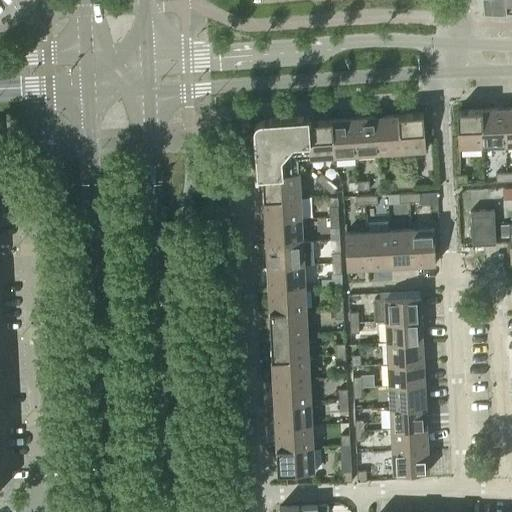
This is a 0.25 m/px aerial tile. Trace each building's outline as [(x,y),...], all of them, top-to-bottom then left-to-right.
[(511,0),(482,0),(484,14),(506,15),(505,4),(511,2),(511,0)] [(504,107),(481,108),(482,145),(505,144),(504,107)] [(482,145),(481,108),(457,109),(459,146),(482,145)] [(423,112),(399,114),(402,151),(426,149),(423,112)] [(399,114),(377,116),(379,152),(402,151),(399,114)] [(257,121),(256,122),(299,158),(311,157),(309,121),(309,116),(262,119),(260,119),(259,120),(257,121)] [(377,116),(354,117),(357,154),(379,152),(377,116)] [(354,117),(331,119),(334,156),(357,154),(354,117)] [(331,119),(309,121),(311,157),(334,156),(331,119)] [(258,175),(263,174),(299,172),(299,158),(256,122),(255,123),(255,124),(255,125),(254,127),(258,175)] [(263,174),(264,197),(300,195),(299,172),(263,174)] [(315,178),(323,185),(329,179),(321,172),(315,178)] [(507,180),(506,172),(496,172),(496,181),(507,180)] [(456,174),(456,183),(467,183),(466,174),(456,174)] [(415,177),(404,178),(405,186),(415,186),(415,177)] [(405,186),(404,178),(394,178),(394,187),(405,186)] [(329,179),(323,185),(331,192),(337,186),(329,179)] [(369,179),(358,180),(359,189),(369,188),(369,179)] [(359,189),(358,180),(348,180),(348,189),(359,189)] [(410,201),(409,192),(399,193),(399,202),(410,201)] [(420,192),(409,192),(410,201),(420,201),(420,192)] [(377,194),(366,195),(367,203),(377,203),(377,194)] [(264,197),(265,219),(302,218),(300,195),(264,197)] [(367,203),(366,195),(356,195),(356,204),(367,203)] [(329,206),(330,216),(338,216),(338,205),(329,206)] [(471,210),(472,244),(496,243),(494,209),(471,210)] [(338,216),(330,216),(330,227),(339,226),(338,216)] [(265,219),(266,242),(303,240),(302,218),(265,219)] [(434,227),(411,229),(413,264),(435,263),(434,227)] [(411,229),(389,230),(391,265),(413,264),(411,229)] [(389,230),(368,231),(370,266),(391,265),(389,230)] [(370,266),(368,231),(345,232),(347,267),(370,266)] [(303,240),(266,242),(267,265),(304,263),(314,263),(313,240),(303,240)] [(331,251),(332,262),(341,262),(340,251),(331,251)] [(341,262),(332,262),(332,273),(341,272),(341,262)] [(267,265),(268,288),(305,286),(304,263),(267,265)] [(268,288),(269,311),(306,309),(305,286),(268,288)] [(334,297),(334,307),(343,307),(342,296),(334,297)] [(385,297),(386,320),(421,318),(420,296),(385,297)] [(343,307),(334,307),(335,318),(344,317),(343,307)] [(269,311),(271,334),(307,332),(306,309),(269,311)] [(349,311),(350,322),(358,322),(358,311),(349,311)] [(386,320),(387,342),(422,340),(421,318),(386,320)] [(358,322),(350,322),(350,333),(359,332),(358,322)] [(61,325),(47,326),(48,336),(62,335),(61,325)] [(271,334),(272,357),(309,355),(307,332),(271,334)] [(387,342),(388,363),(423,361),(422,340),(387,342)] [(336,343),(337,353),(345,353),(345,342),(336,343)] [(345,353),(337,353),(337,364),(346,363),(345,353)] [(351,354),(352,365),(361,365),(360,354),(351,354)] [(272,357),(273,380),(310,378),(309,355),(272,357)] [(388,363),(389,385),(425,383),(423,361),(388,363)] [(352,376),(353,386),(362,386),(361,375),(352,376)] [(273,380),(274,402),(311,401),(310,378),(273,380)] [(389,385),(390,406),(426,405),(425,383),(389,385)] [(362,386),(353,386),(353,397),(362,396),(362,386)] [(338,388),(339,399),(348,398),(347,388),(338,388)] [(348,398),(339,399),(339,409),(348,409),(348,398)] [(274,402),(275,425),(312,423),(311,401),(274,402)] [(390,406),(391,428),(427,426),(426,405),(390,406)] [(355,419),(355,429),(364,429),(363,418),(355,419)] [(275,425),(276,448),(313,446),(312,423),(275,425)] [(391,428),(392,450),(428,448),(427,426),(391,428)] [(364,429),(355,429),(356,440),(364,440),(364,429)] [(341,434),(341,444),(350,444),(349,433),(341,434)] [(313,446),(276,448),(278,472),(314,470),(313,446)] [(428,448),(392,450),(393,472),(429,470),(428,448)] [(357,469),(358,480),(366,480),(366,469),(357,469)] [(342,470),(343,481),(352,480),(351,470),(342,470)]
